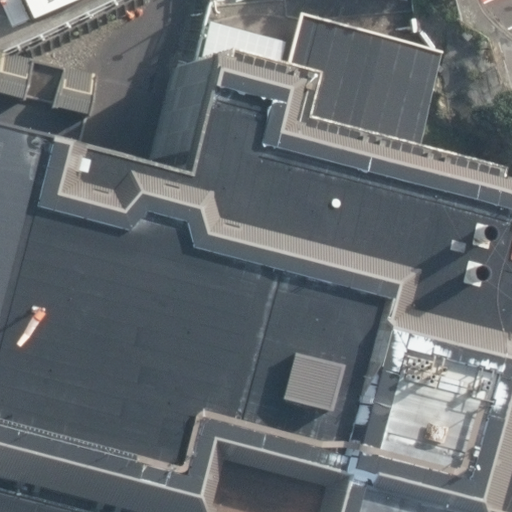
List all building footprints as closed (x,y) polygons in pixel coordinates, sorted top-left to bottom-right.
[(298,12),(281,76),(286,77),(274,122),(416,158),(442,52),(298,12)] [(11,139),(41,147),(51,107),(85,117),(95,74),(3,51),(0,64),(0,93),(21,99),(11,139)] [(485,511),(491,492),(510,420),(511,410),(511,277),(464,265),(484,188),(469,184),(472,173),(416,158),(274,122),(286,77),(281,76),(261,71),(193,53),(190,66),(177,62),(148,174),(75,156),(41,147),(11,139),(0,136),(0,484),(106,511),(485,511)] [(106,511),(0,484),(0,511),(106,511)] [(511,511),(511,497),(491,492),(485,511),(511,511)]
